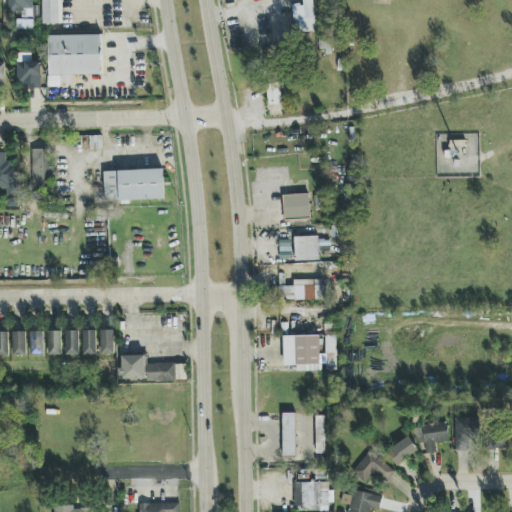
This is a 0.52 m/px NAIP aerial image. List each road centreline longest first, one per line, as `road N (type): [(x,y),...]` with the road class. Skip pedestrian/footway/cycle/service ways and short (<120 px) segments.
road 1 (secondary): [(163,0),(197,221),(204,511)]
road 2 (secondary): [(243,511),(235,201),(204,0)]
road 3 (residential): [(239,296),(0,298)]
road 4 (residential): [(224,116),(0,121)]
